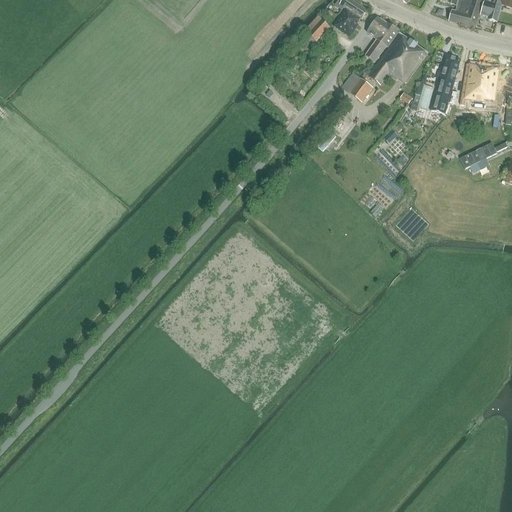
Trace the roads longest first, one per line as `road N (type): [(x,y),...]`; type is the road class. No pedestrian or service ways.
road 1 (unclassified): [(0,456),(311,110),(381,5)]
road 2 (tertiary): [(511,47),(451,34),(381,5)]
